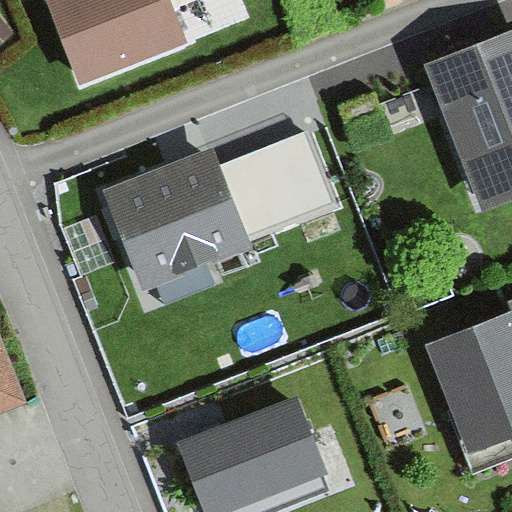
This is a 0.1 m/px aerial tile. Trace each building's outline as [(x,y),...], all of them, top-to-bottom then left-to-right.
[(185,0),(71,0),(95,60),(193,21),(185,0)] [(19,9),(0,23),(0,28),(13,46),(34,30),(19,9)] [(511,35),(432,65),(486,212),(511,202),(511,35)] [(229,156),(121,201),(161,295),(269,250),(229,156)] [(511,310),(449,335),(493,443),(511,435),(511,310)] [(0,345),(0,419),(25,409),(0,345)] [(312,393),(197,437),(225,511),(234,511),(342,471),(312,393)]
